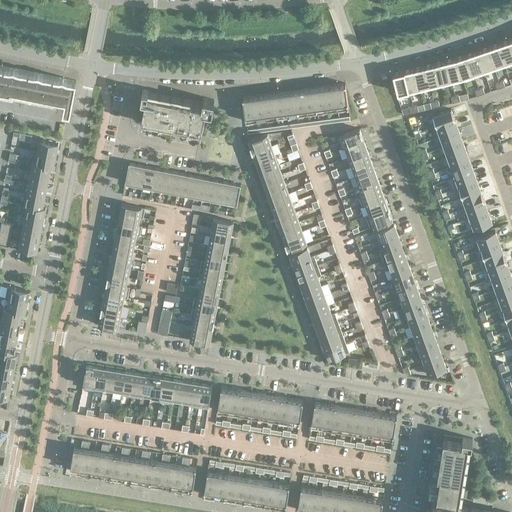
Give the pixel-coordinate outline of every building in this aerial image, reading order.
[(504,62),(511,59),(511,53),(507,40),(497,44),(504,62)] [(493,66),(504,62),(497,44),(487,47),(493,66)] [(483,69),(493,66),(487,47),(477,51),(483,69)] [(473,73),(483,69),(477,51),(467,54),(473,73)] [(473,73),(467,54),(456,58),(462,76),(473,73)] [(446,60),(451,79),(462,76),(456,58),(446,60)] [(435,63),(440,82),(451,79),(446,60),(435,63)] [(425,65),(430,84),(440,82),(435,63),(425,65)] [(0,93),(13,96),(13,94),(64,104),(63,111),(69,112),(76,81),(67,79),(63,77),(59,77),(42,74),(38,72),(34,72),(18,69),(14,67),(10,68),(0,65),(0,93)] [(430,84),(425,65),(414,68),(419,87),(430,84)] [(419,87),(414,68),(404,71),(409,90),(419,87)] [(398,92),(409,90),(404,71),(393,73),(398,92)] [(345,83),(344,83),(334,85),(337,109),(347,107),(347,108),(348,107),(348,106),(348,103),(347,101),(345,85),(345,83)] [(327,110),(337,109),(334,85),(324,86),(327,110)] [(317,111),(327,110),(324,86),(314,87),(317,111)] [(307,113),(317,111),(314,87),(304,89),(307,113)] [(148,90),(142,89),(141,98),(137,117),(205,131),(208,117),(210,117),(211,111),(212,111),(214,100),(203,98),(202,101),(196,100),(196,99),(193,99),(184,98),(184,97),(182,97),(172,95),(170,94),(170,95),(160,93),(160,92),(158,92),(148,91),(148,90)] [(297,114),(307,113),(304,89),(294,90),(297,114)] [(287,116),(297,114),(294,90),(284,91),(287,116)] [(277,117),(287,116),(284,91),(273,93),(277,117)] [(267,118),(277,117),(273,93),(263,94),(267,118)] [(256,120),(267,118),(263,94),(253,96),(256,120)] [(247,121),(256,120),(253,96),(244,97),(242,97),(242,98),(243,98),(245,115),(245,116),(245,120),(246,121),(247,121)] [(448,122),(455,119),(451,109),(432,115),(436,126),(448,122)] [(458,130),(455,119),(448,122),(436,126),(440,136),(458,130)] [(337,136),(342,149),(345,148),(345,147),(364,140),(359,128),(337,136)] [(462,140),(458,130),(440,136),(444,146),(462,140)] [(248,140),(252,152),(271,145),(267,133),(248,140)] [(56,155),(58,143),(39,140),(37,151),(56,155)] [(364,140),(345,147),(345,148),(348,157),(367,150),(364,140)] [(447,157),(466,150),(462,140),(444,146),(447,157)] [(252,152),(256,161),(275,154),(271,145),(252,152)] [(53,165),(56,155),(37,151),(34,150),(32,162),(32,161),(53,165)] [(348,157),(352,166),(371,159),(367,150),(348,157)] [(451,167),(469,160),(466,150),(447,157),(451,167)] [(256,161),(259,171),(278,164),(275,154),(256,161)] [(352,166),(355,176),(374,169),(371,159),(352,166)] [(473,170),(469,160),(451,167),(455,177),(473,170)] [(53,166),(53,165),(32,161),(32,162),(30,172),(49,176),(50,166),(53,166)] [(125,182),(134,184),(138,164),(129,162),(125,182)] [(146,166),(138,164),(134,184),(142,185),(146,166)] [(259,171),(263,180),(281,173),(278,164),(259,171)] [(155,167),(146,166),(142,185),(152,187),(155,167)] [(164,169),(155,167),(152,187),(160,189),(164,169)] [(173,171),(164,169),(160,189),(169,190),(173,171)] [(374,169),(355,176),(359,185),(378,179),(374,169)] [(473,170),(455,177),(458,187),(477,180),(473,170)] [(181,172),(173,171),(169,190),(177,192),(181,172)] [(30,172),(28,183),(47,186),(49,176),(30,172)] [(177,192),(185,194),(189,174),(181,172),(177,192)] [(263,180),(266,189),(285,182),(281,173),(263,180)] [(197,176),(189,174),(185,194),(193,195),(197,176)] [(197,176),(193,195),(202,197),(206,177),(197,176)] [(202,197),(211,199),(214,179),(206,177),(202,197)] [(223,181),(214,179),(211,199),(219,200),(223,181)] [(359,185),(362,195),(381,188),(378,179),(359,185)] [(477,180),(458,187),(462,197),(480,191),(477,180)] [(231,182),(223,181),(219,200),(228,202),(231,182)] [(240,184),(231,182),(228,202),(236,204),(240,184)] [(266,189),(269,199),(288,193),(285,182),(266,189)] [(44,197),(47,186),(28,183),(26,193),(44,197)] [(362,195),(366,205),(384,198),(381,188),(362,195)] [(480,191),(462,197),(466,207),(484,201),(480,191)] [(24,203),(24,204),(45,208),(45,207),(43,207),(44,197),(26,193),(24,203)] [(269,199),(273,208),(292,202),(288,193),(269,199)] [(384,198),(366,205),(369,214),(388,207),(384,198)] [(484,201),(466,207),(469,217),(488,211),(484,201)] [(273,208),(276,219),(295,212),(292,202),(273,208)] [(24,203),(23,203),(21,215),(25,215),(43,218),(45,208),(24,204),(24,203)] [(120,212),(139,216),(141,207),(122,203),(120,212)] [(369,214),(365,215),(370,227),(392,219),(388,207),(369,214)] [(473,228),(492,221),(488,211),(469,217),(473,228)] [(118,221),(138,225),(139,216),(120,212),(118,221)] [(276,219),(280,228),(299,221),(295,212),(276,219)] [(194,213),(192,223),(198,224),(200,215),(194,213)] [(41,229),(43,218),(25,215),(23,226),(41,229)] [(213,217),(211,227),(231,230),(233,221),(213,217)] [(13,224),(3,222),(1,221),(0,227),(0,243),(8,245),(10,239),(13,224)] [(138,225),(118,221),(116,230),(136,234),(138,225)] [(280,228),(283,237),(302,230),(299,221),(280,228)] [(376,229),(379,240),(397,233),(394,223),(376,229)] [(20,241),(18,247),(37,251),(41,229),(23,226),(20,241)] [(229,239),(231,230),(211,227),(210,235),(229,239)] [(116,230),(115,239),(134,243),(136,234),(116,230)] [(287,249),(306,242),(302,230),(283,237),(287,249)] [(480,248),(499,241),(495,231),(477,237),(480,248)] [(379,240),(383,249),(401,243),(397,233),(379,240)] [(228,248),(229,239),(210,235),(208,244),(228,248)] [(134,243),(115,239),(113,248),(133,252),(134,243)] [(484,258),(503,252),(499,241),(480,248),(484,258)] [(383,249),(386,259),(404,252),(401,243),(383,249)] [(226,257),(228,248),(208,244),(206,253),(226,257)] [(289,253),(292,263),(310,256),(307,246),(289,253)] [(133,252),(113,248),(111,256),(131,260),(133,252)] [(386,259),(390,268),(408,262),(404,252),(386,259)] [(488,268),(506,262),(503,252),(484,258),(488,268)] [(206,253),(205,261),(224,265),(226,257),(206,253)] [(292,263),(296,272),(314,266),(317,265),(314,255),(310,256),(292,263)] [(129,268),(131,260),(111,256),(110,264),(129,268)] [(223,273),(224,265),(205,261),(203,270),(223,273)] [(393,277),(393,278),(411,271),(408,262),(390,268),(393,277)] [(492,279),(510,272),(506,262),(488,268),(492,279)] [(128,276),(129,268),(110,264),(108,272),(128,276)] [(317,265),(314,266),(296,272),(299,282),(317,276),(318,276),(321,275),(317,265)] [(221,282),(223,273),(203,270),(201,278),(221,282)] [(397,288),(397,287),(415,281),(411,271),(393,278),(393,277),(390,279),(393,289),(397,288)] [(108,272),(106,282),(126,286),(128,276),(108,272)] [(495,289),(511,282),(511,277),(510,272),(492,279),(495,289)] [(318,276),(317,276),(299,282),(303,292),(321,285),(318,276)] [(219,292),(221,282),(201,278),(199,288),(219,292)] [(397,287),(400,297),(418,291),(415,281),(397,287)] [(106,282),(104,292),(124,296),(126,286),(106,282)] [(499,299),(511,294),(511,282),(495,289),(499,299)] [(303,292),(306,301),(324,295),(321,285),(303,292)] [(20,288),(7,286),(5,297),(9,298),(27,301),(29,290),(20,288)] [(198,297),(217,301),(219,292),(199,288),(198,297)] [(400,297),(404,307),(422,300),(418,291),(400,297)] [(122,306),(124,296),(104,292),(102,302),(122,306)] [(511,294),(499,299),(503,309),(511,305),(511,294)] [(328,304),(324,295),(306,301),(310,311),(328,304)] [(216,310),(217,301),(198,297),(196,306),(216,310)] [(25,312),(27,301),(9,298),(7,307),(4,307),(4,308),(25,312)] [(404,307),(407,316),(425,310),(422,300),(404,307)] [(120,316),(122,306),(102,302),(100,312),(120,316)] [(331,314),(328,304),(310,311),(313,320),(331,314)] [(506,319),(511,317),(511,305),(503,309),(506,319)] [(196,306),(194,315),(214,319),(216,310),(196,306)] [(25,313),(25,312),(4,308),(2,318),(20,322),(22,312),(25,313)] [(407,316),(411,326),(429,319),(425,310),(407,316)] [(118,328),(120,316),(100,312),(98,324),(118,328)] [(161,312),(160,320),(167,321),(169,322),(171,314),(161,312)] [(313,320),(317,330),(335,324),(338,322),(335,312),(331,313),(331,314),(313,320)] [(212,330),(214,319),(194,315),(192,326),(212,330)] [(0,327),(0,328),(18,332),(20,322),(2,318),(0,327)] [(411,326),(414,335),(432,329),(429,319),(411,326)] [(317,330),(320,340),(338,333),(342,332),(338,322),(335,324),(317,330)] [(192,326),(190,339),(209,343),(212,330),(192,326)] [(0,339),(16,343),(18,332),(0,328),(0,339)] [(414,335),(418,345),(435,338),(432,329),(414,335)] [(342,332),(338,333),(320,340),(324,349),(342,343),(345,341),(342,332)] [(418,345),(421,355),(439,348),(435,338),(418,345)] [(0,350),(17,354),(17,353),(14,353),(16,343),(0,339),(0,350)] [(345,341),(342,343),(324,349),(327,359),(345,353),(349,352),(345,341)] [(421,355),(424,364),(442,358),(439,348),(421,355)] [(0,361),(15,365),(17,354),(0,350),(0,361)] [(446,368),(442,358),(424,364),(428,374),(446,368)] [(15,365),(0,361),(0,372),(12,375),(15,365)] [(93,390),(94,386),(97,366),(86,365),(82,388),(93,390)] [(94,386),(103,388),(106,368),(97,366),(94,386)] [(103,388),(113,389),(116,369),(106,368),(103,388)] [(113,389),(122,391),(125,371),(116,369),(113,389)] [(122,391),(132,392),(135,373),(125,371),(122,391)] [(12,375),(0,372),(0,384),(10,386),(12,375)] [(132,392),(141,394),(144,374),(135,373),(132,392)] [(141,394),(150,395),(153,376),(144,374),(141,394)] [(150,395),(160,397),(163,377),(153,376),(150,395)] [(160,397),(170,399),(174,379),(163,377),(160,397)] [(170,399),(179,400),(182,380),(174,379),(170,399)] [(179,400),(189,402),(193,382),(182,380),(179,400)] [(189,402),(199,403),(202,383),(193,382),(189,402)] [(208,405),(211,385),(202,383),(199,403),(208,405)] [(0,396),(8,398),(10,386),(0,384),(0,396)] [(220,388),(221,388),(220,391),(220,393),(217,409),(217,410),(218,411),(218,410),(228,412),(232,388),(222,387),(222,386),(221,386),(220,388)] [(238,413),(242,390),(241,389),(241,390),(232,388),(228,412),(238,413)] [(252,391),(242,390),(238,413),(248,415),(252,391)] [(258,417),(262,393),(261,393),(252,391),(248,415),(258,417)] [(272,395),(263,393),(262,393),(258,417),(268,418),(272,395)] [(278,420),(282,396),(281,396),(272,395),(268,418),(278,420)] [(292,398),(283,396),(282,396),(278,420),(288,422),(292,398)] [(302,404),(303,401),(303,399),(301,399),(292,398),(288,422),(298,423),(299,424),(299,422),(302,406),(302,404)] [(310,425),(311,425),(312,426),(312,425),(321,427),(325,403),(316,402),(314,401),(314,403),(314,406),(313,406),(313,408),(311,424),(310,425)] [(331,429),(335,405),(334,405),(325,403),(321,427),(331,429)] [(345,407),(336,405),(335,405),(331,429),(342,430),(345,407)] [(352,432),(355,408),(345,407),(342,430),(352,432)] [(365,410),(356,408),(355,408),(352,432),(362,433),(365,410)] [(372,435),(376,411),(375,411),(365,410),(362,433),(372,435)] [(386,413),(376,412),(376,411),(372,435),(382,437),(386,413)] [(391,438),(392,439),(393,439),(393,437),(395,421),(396,421),(396,420),(396,416),(397,415),(395,414),(395,415),(386,413),(382,437),(391,438)] [(472,438),(462,436),(461,441),(457,440),(452,439),(448,439),(443,438),(430,511),(507,511),(504,511),(461,505),(471,444),(472,438)] [(71,471),(81,472),(84,448),(81,448),(75,447),(74,446),(73,448),(74,448),(70,469),(70,471),(71,471)] [(95,450),(88,449),(84,448),(81,472),(91,474),(95,450)] [(105,452),(101,451),(95,450),(91,474),(101,475),(105,452)] [(115,453),(108,452),(105,452),(101,475),(111,477),(115,453)] [(125,455),(121,454),(115,453),(111,477),(121,479),(125,455)] [(135,457),(129,456),(125,455),(121,479),(131,480),(135,457)] [(145,458),(141,458),(135,457),(131,480),(141,482),(145,458)] [(155,460),(149,459),(145,458),(141,482),(151,484),(155,460)] [(165,461),(161,461),(155,460),(151,484),(161,485),(165,461)] [(175,463),(169,462),(165,461),(161,485),(171,487),(175,463)] [(185,465),(181,464),(175,463),(171,487),(181,488),(185,465)] [(185,465),(181,488),(191,490),(192,490),(192,489),(196,468),(196,466),(194,466),(189,465),(185,465)] [(204,489),(204,490),(204,493),(203,493),(203,494),(205,495),(205,494),(214,496),(218,472),(209,471),(207,470),(207,472),(204,488),(204,489)] [(214,496),(223,497),(223,498),(224,498),(228,474),(218,472),(214,496)] [(228,474),(224,498),(225,498),(234,499),(238,476),(228,474)] [(234,499),(244,501),(248,477),(238,476),(234,499)] [(248,477),(244,501),(245,501),(254,502),(258,479),(248,477)] [(254,502),(264,504),(268,480),(258,479),(254,502)] [(268,480),(264,504),(265,504),(275,506),(278,482),(268,480)] [(286,506),(286,503),(287,501),(286,501),(289,485),(289,484),(288,483),(288,484),(278,482),(275,506),(284,507),(285,508),(286,506)] [(298,505),(297,508),(297,510),(298,510),(308,511),(312,487),(302,486),(301,485),(300,487),(301,487),(298,503),(298,505)] [(308,511),(313,511),(317,511),(322,489),(312,487),(308,511)] [(322,489),(317,511),(328,511),(332,491),(322,489)] [(328,511),(338,511),(342,492),(332,491),(328,511)] [(342,492),(338,511),(348,511),(352,494),(342,492)] [(348,511),(359,511),(362,496),(352,494),(348,511)] [(362,496),(359,511),(369,511),(372,497),(362,496)] [(380,511),(383,500),(383,499),(381,498),(381,499),(372,497),(369,511),(380,511)]
